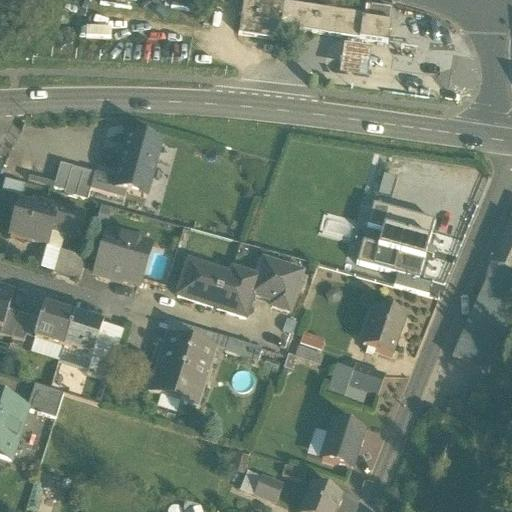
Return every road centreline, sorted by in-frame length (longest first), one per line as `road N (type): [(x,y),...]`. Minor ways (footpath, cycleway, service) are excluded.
road 1 (secondary): [(10,103),(299,113),(486,139)]
road 2 (residential): [(511,162),(365,511)]
road 3 (residential): [(0,272),(125,312)]
road 4 (residential): [(492,11),(486,139)]
